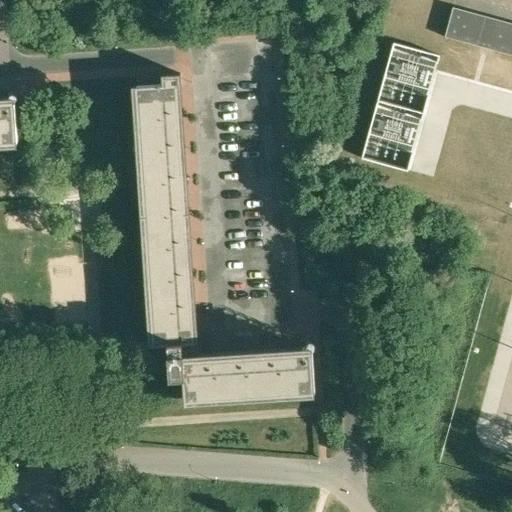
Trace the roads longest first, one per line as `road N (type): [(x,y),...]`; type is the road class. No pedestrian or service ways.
road 1 (residential): [(351,472),(0,449)]
road 2 (residential): [(201,54),(253,51),(264,60),(281,313)]
road 3 (residential): [(281,313),(231,316),(219,307),(201,54)]
road 4 (residential): [(351,472),(346,329),(333,315),(281,313)]
road 5 (residential): [(201,54),(0,66)]
